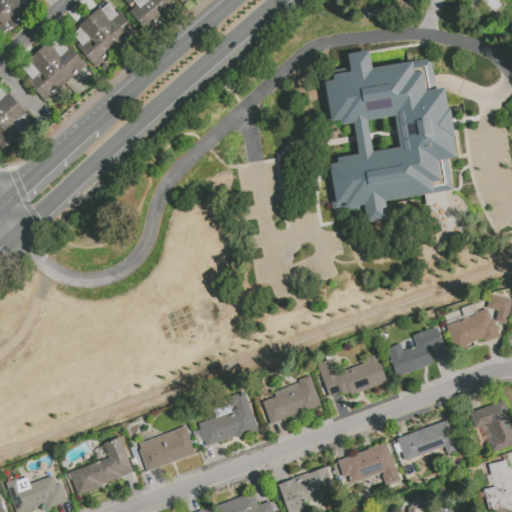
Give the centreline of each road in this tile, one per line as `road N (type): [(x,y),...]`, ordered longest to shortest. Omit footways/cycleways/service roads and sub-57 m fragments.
road 1 (residential): [(511,374),(125,511)]
road 2 (primary): [(22,235),(284,0)]
road 3 (primary): [(238,0),(91,129)]
